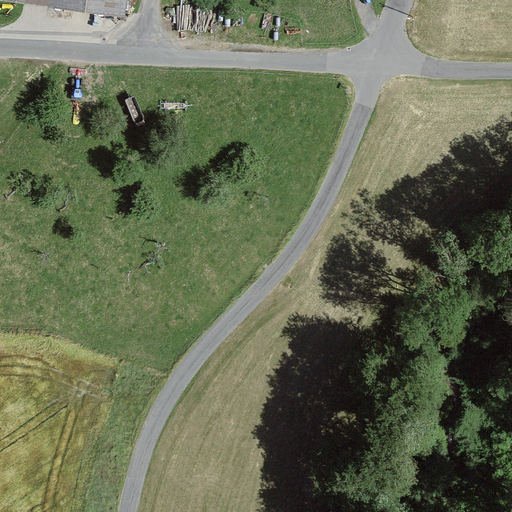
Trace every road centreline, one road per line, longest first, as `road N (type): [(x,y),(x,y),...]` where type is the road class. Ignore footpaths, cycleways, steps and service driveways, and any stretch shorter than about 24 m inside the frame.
road 1 (unclassified): [(131,511),(154,431),(192,367),(295,252),(340,170),(377,67)]
road 2 (unclassified): [(0,46),(377,67)]
road 3 (unclassified): [(377,67),(511,68)]
